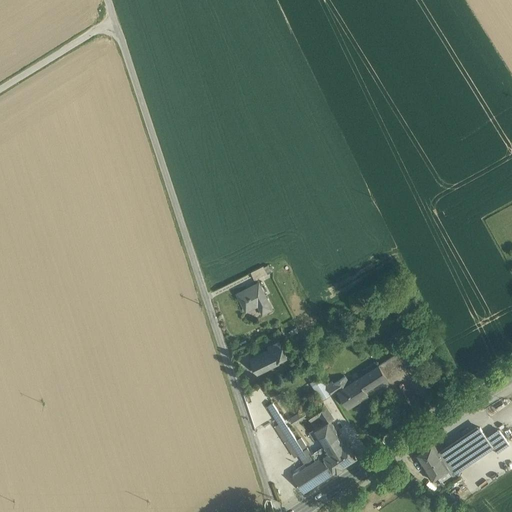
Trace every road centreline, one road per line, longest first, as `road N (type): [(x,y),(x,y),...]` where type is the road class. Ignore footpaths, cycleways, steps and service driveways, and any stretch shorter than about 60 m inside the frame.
road 1 (unclassified): [(273,511),(109,0)]
road 2 (primary): [(511,372),(293,511)]
road 3 (track): [(0,89),(115,18)]
